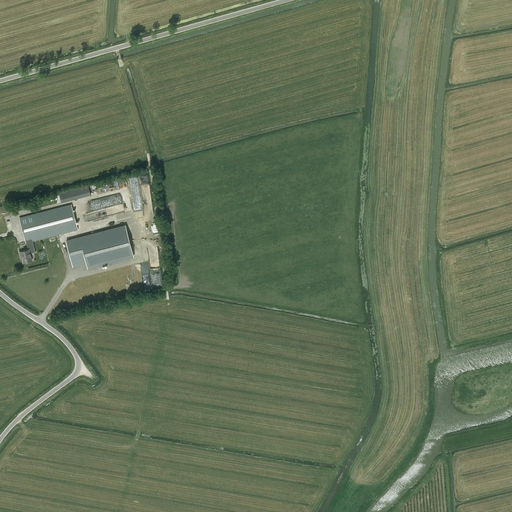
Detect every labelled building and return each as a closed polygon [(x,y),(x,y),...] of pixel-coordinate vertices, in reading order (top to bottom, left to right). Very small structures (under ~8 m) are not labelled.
[(148,175),(130,178),(134,208),(141,207),(140,203),(141,203),(140,197),(138,187),(149,185),(148,175)] [(88,184),(80,187),(83,197),(91,195),(88,184)] [(70,200),(67,190),(59,192),(61,203),(70,200)] [(90,200),(92,209),(105,206),(103,201),(106,200),(106,197),(90,200)] [(26,243),(28,249),(19,252),(21,257),(22,256),(24,263),(32,261),(30,253),(35,252),(33,241),(78,229),(71,204),(19,218),(26,243)] [(143,223),(72,241),(78,266),(92,264),(93,273),(152,261),(143,223)]
